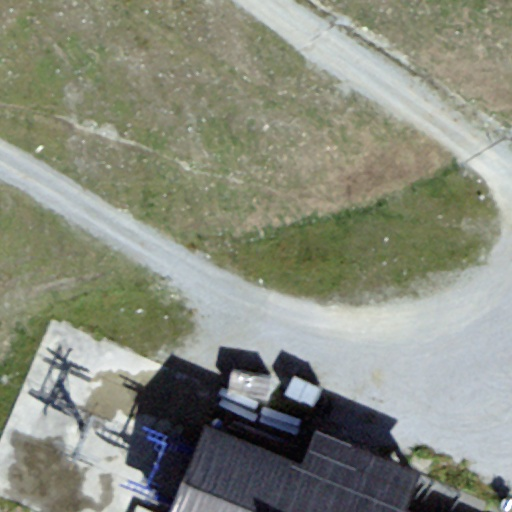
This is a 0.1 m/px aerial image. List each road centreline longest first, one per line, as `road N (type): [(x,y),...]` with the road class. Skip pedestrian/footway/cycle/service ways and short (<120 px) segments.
road 1 (track): [(511,284),(416,330),(354,329),(283,314),(206,286),(0,150)]
road 2 (track): [(511,168),(261,0)]
